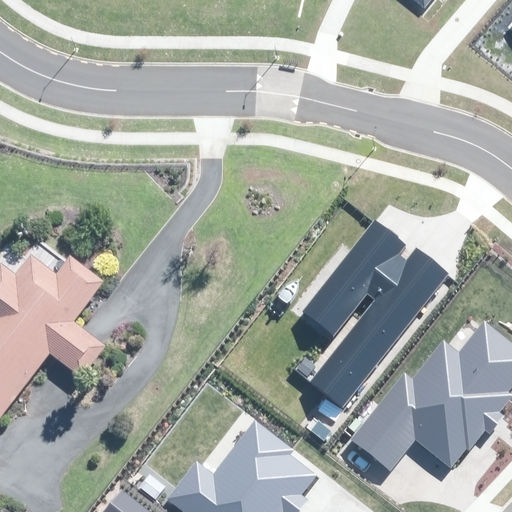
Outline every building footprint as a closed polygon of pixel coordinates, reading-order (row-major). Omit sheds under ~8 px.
[(451,274),(380,221),(310,314),(346,341),(314,383),(349,409),(451,274)] [(71,256),(66,262),(56,274),(30,255),(15,276),(0,264),(0,416),(50,353),(68,367),(81,377),(105,347),(92,337),(74,322),(104,283),(71,256)] [(418,438),(456,468),(474,446),(480,451),(511,410),(511,340),(490,323),(463,358),(446,345),(413,385),(405,378),(358,437),(395,466),(418,438)] [(174,497),(193,511),(305,511),(311,506),(303,500),(318,480),(292,460),(296,455),(256,425),(216,478),(198,464),(174,497)] [(153,511),(129,491),(111,511),(153,511)]
